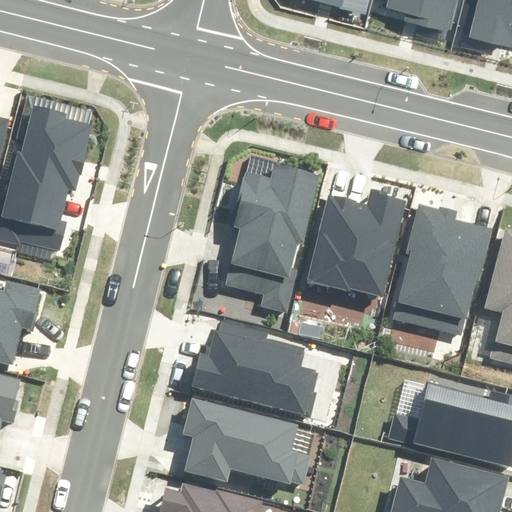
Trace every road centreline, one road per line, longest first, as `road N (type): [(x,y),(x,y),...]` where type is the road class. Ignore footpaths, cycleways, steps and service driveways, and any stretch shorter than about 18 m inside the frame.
road 1 (residential): [(76,511),(190,57)]
road 2 (tertiary): [(190,57),(511,140)]
road 3 (tertiary): [(0,12),(190,57)]
